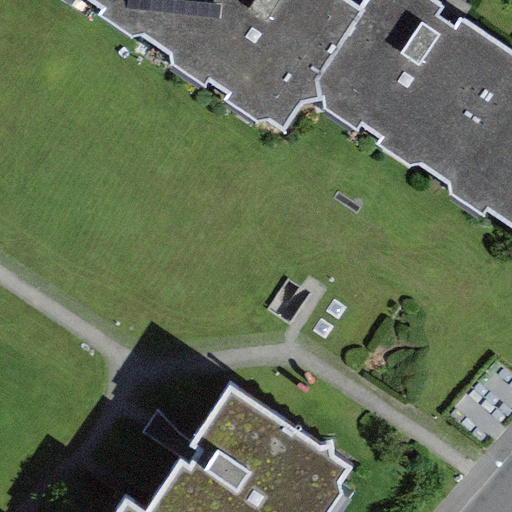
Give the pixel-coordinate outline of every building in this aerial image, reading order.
[(73,0),(156,55),(192,0),(73,0)] [(362,8),(350,0),(192,0),(156,55),(276,135),(302,97),(362,8)] [(431,182),(511,60),(511,52),(432,0),(366,0),(362,8),(302,97),(431,182)] [(511,60),(431,182),(511,236),(511,60)] [(324,511),(353,469),(231,387),(146,511),(324,511)] [(143,511),(124,499),(114,511),(143,511)]
